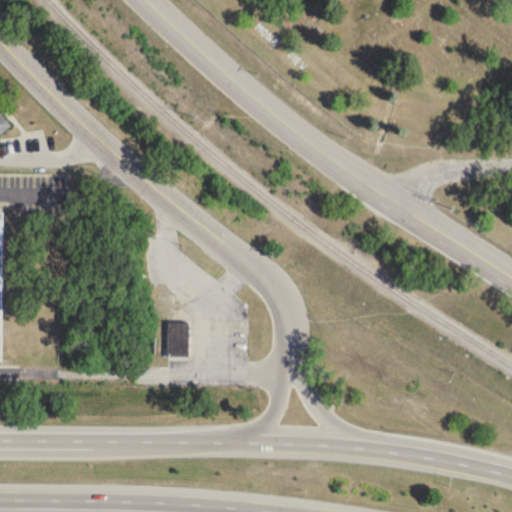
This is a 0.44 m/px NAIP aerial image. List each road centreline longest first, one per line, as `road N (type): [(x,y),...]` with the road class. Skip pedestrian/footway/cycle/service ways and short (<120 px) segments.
road 1 (tertiary): [(511,275),(328,156),(149,0)]
road 2 (residential): [(292,364),(282,292),(147,181),(0,38)]
road 3 (residential): [(0,371),(256,371),(292,364)]
road 4 (trunk): [(292,441),(0,437)]
road 5 (trunk): [(0,497),(281,511)]
road 6 (trunk): [(511,460),(358,429),(330,414),(292,364)]
road 7 (trunk): [(511,473),(447,457),(292,441)]
road 8 (trunk): [(292,364),(265,421),(180,439)]
road 9 (trunk): [(127,439),(100,450),(0,449)]
road 10 (residential): [(395,200),(441,169),(511,164)]
